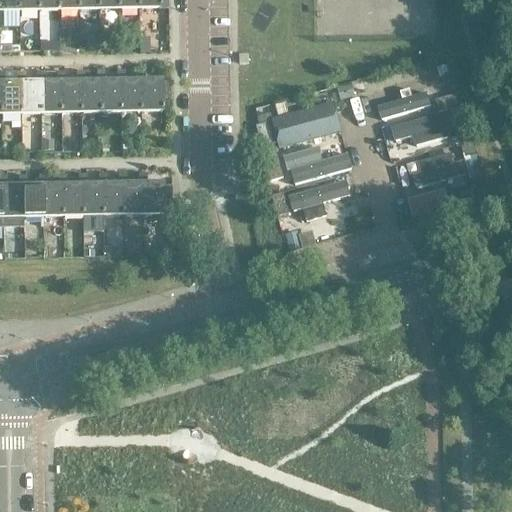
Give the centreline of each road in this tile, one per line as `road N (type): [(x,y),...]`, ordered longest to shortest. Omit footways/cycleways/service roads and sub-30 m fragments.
road 1 (residential): [(196,0),(200,199),(236,324)]
road 2 (tertiary): [(236,324),(511,247)]
road 3 (tertiary): [(2,381),(44,377),(236,324)]
road 4 (tertiary): [(9,511),(2,381)]
